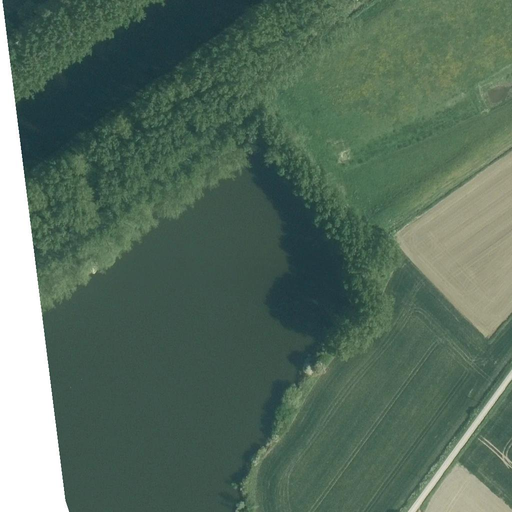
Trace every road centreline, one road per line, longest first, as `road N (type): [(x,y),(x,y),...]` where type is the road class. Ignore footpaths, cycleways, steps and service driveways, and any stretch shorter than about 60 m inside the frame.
road 1 (unclassified): [(411,511),(511,375)]
road 2 (unclassified): [(118,0),(0,85)]
